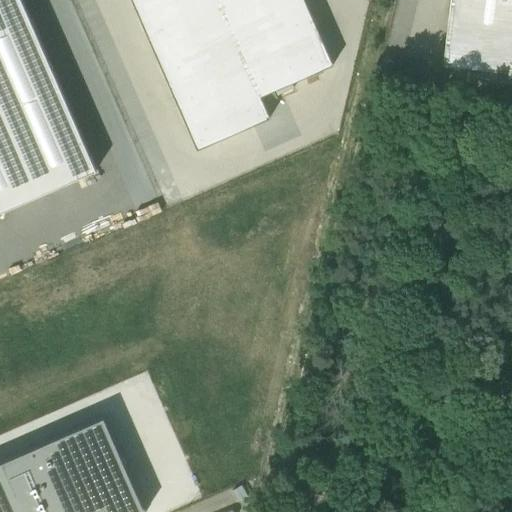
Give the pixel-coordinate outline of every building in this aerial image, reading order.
[(0,0),(0,210),(96,169),(22,0),(0,0)] [(131,0),(197,148),(269,117),(260,97),(217,0),(131,0)] [(217,0),(260,97),(334,65),(305,0),(217,0)] [(511,0),(448,0),(441,60),(511,68),(511,0)] [(243,200),(0,306),(0,419),(285,295),(243,200)] [(0,460),(0,511),(143,511),(146,511),(104,415),(0,460)]
